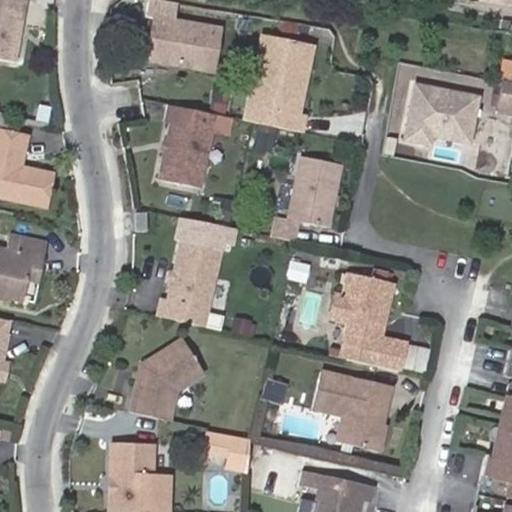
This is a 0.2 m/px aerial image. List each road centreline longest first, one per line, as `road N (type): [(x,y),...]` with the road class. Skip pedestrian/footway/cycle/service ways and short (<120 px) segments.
road 1 (residential): [(47,511),(45,442),(105,246),(89,136),(87,0)]
road 2 (residential): [(497,281),(429,511)]
